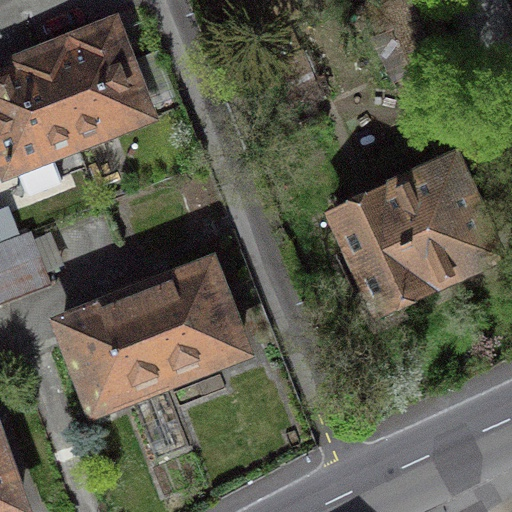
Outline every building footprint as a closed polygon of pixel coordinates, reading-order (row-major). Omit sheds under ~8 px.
[(414,48),(424,74),(456,62),(430,0),(365,0),(377,32),(404,22),(414,48)] [(52,50),(41,54),(75,143),(146,115),(112,27),(77,41),(80,48),(67,53),(64,45),(52,50)] [(253,99),(262,122),(325,97),(307,51),(244,75),(253,99)] [(18,63),(21,70),(0,78),(0,155),(1,155),(7,169),(15,166),(21,180),(55,167),(49,153),(75,143),(41,54),(29,58),(18,63)] [(428,286),(496,255),(453,162),(394,189),(334,217),(377,311),(428,288),(428,286)] [(0,245),(0,305),(12,301),(51,286),(31,233),(0,245)] [(142,283),(132,287),(168,380),(241,351),(209,268),(157,288),(153,279),(142,283)] [(110,296),(114,305),(62,325),(95,408),(168,380),(132,287),(121,291),(110,296)] [(150,397),(134,404),(155,460),(189,447),(167,390),(150,397)] [(0,511),(14,511),(20,510),(0,453),(0,511)]
